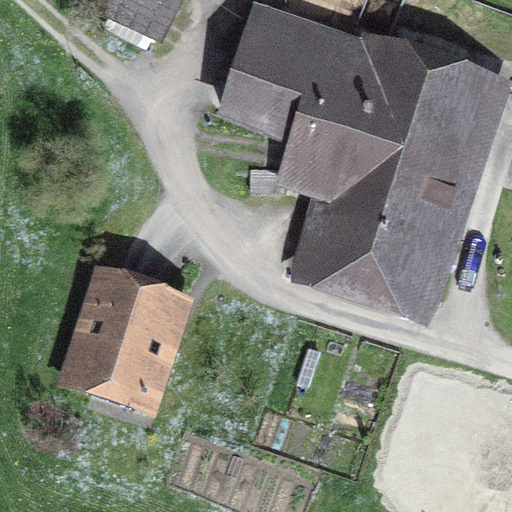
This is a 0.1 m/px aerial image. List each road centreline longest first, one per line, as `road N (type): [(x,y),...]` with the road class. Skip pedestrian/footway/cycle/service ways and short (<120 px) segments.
road 1 (track): [(184,151),(178,208),(219,269),(282,308),(511,371)]
road 2 (unknown): [(511,109),(478,239),(461,356)]
road 3 (track): [(184,151),(25,0)]
